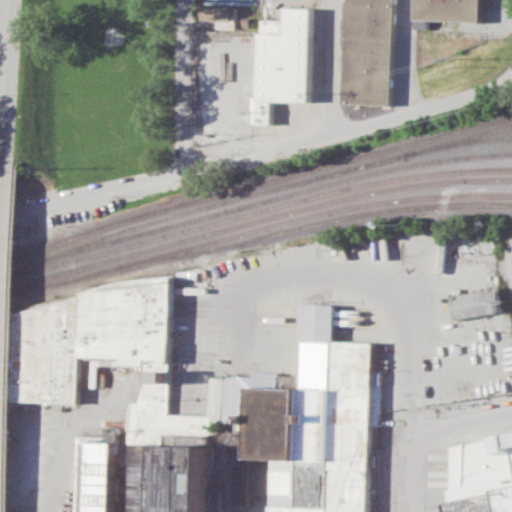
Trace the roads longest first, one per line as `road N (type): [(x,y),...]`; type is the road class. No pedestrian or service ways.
road 1 (residential): [(0,214),(432,109),(511,66)]
road 2 (residential): [(181,169),(184,0)]
road 3 (tertiary): [(3,166),(7,0)]
road 4 (residential): [(331,134),(334,0)]
